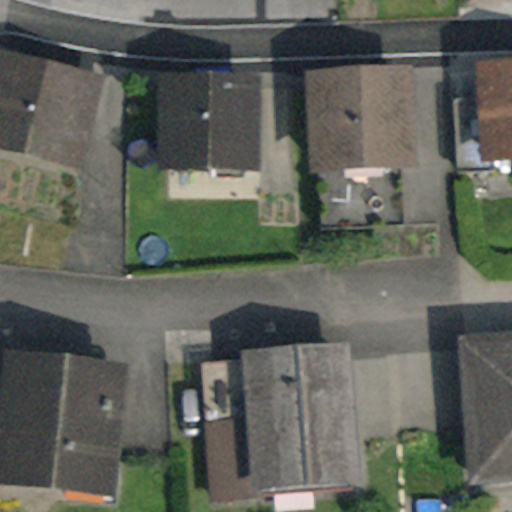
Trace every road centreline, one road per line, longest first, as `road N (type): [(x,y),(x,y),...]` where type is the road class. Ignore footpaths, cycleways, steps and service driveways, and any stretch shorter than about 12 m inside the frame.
road 1 (residential): [(511,38),(173,43),(83,36),(0,15)]
road 2 (residential): [(0,296),(144,307),(511,298)]
road 3 (unknown): [(125,39),(94,304)]
road 4 (unknown): [(422,42),(450,300)]
